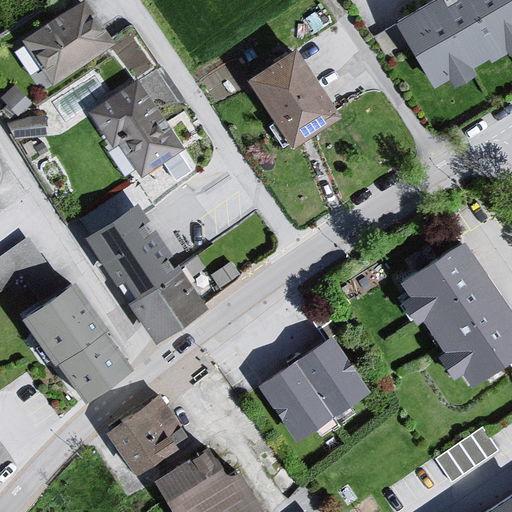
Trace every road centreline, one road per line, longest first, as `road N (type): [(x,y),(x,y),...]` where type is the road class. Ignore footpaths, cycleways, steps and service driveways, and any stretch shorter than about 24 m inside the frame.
road 1 (residential): [(147,372),(302,257),(440,171)]
road 2 (residential): [(147,372),(0,141)]
road 3 (residential): [(3,511),(147,372)]
road 4 (residential): [(440,171),(352,33)]
